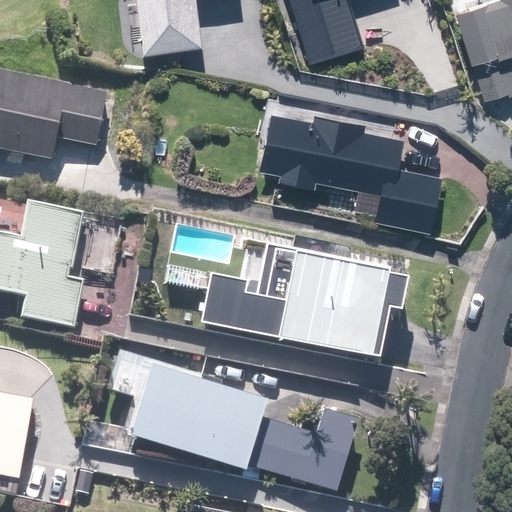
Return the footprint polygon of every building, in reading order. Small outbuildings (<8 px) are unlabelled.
[(133,0),(141,56),(201,48),(194,0),(133,0)] [(293,0),(311,52),(360,36),(348,0),(367,0),(369,5),(384,0),(293,0)] [(511,0),(474,0),(460,4),(462,12),(453,15),(470,67),(473,66),(484,102),(506,95),(507,98),(511,96),(511,0)] [(0,149),(58,159),(62,141),(101,148),(110,95),(0,76),(0,149)] [(402,140),(363,133),(364,126),(311,116),(310,124),(270,116),(259,174),(279,178),(277,185),(313,192),(314,185),(377,197),(372,226),(429,236),(440,179),(397,171),(402,140)] [(72,271),(75,271),(85,215),(30,205),(29,207),(0,201),(0,292),(27,298),(23,317),(77,328),(87,280),(78,279),(71,277),(72,271)] [(241,332),(276,339),(275,344),(369,363),(386,277),(351,270),(352,262),(339,259),(337,267),(293,258),(284,302),(248,295),(241,332)] [(129,345),(127,354),(144,357),(145,348),(129,345)] [(135,451),(244,480),(264,404),(227,394),(229,387),(144,365),(125,436),(84,425),(78,449),(132,463),(135,451)] [(0,497),(11,500),(14,483),(18,483),(31,407),(0,401),(0,497)] [(314,438),(271,425),(256,474),(334,496),(355,424),(321,415),(314,438)]
